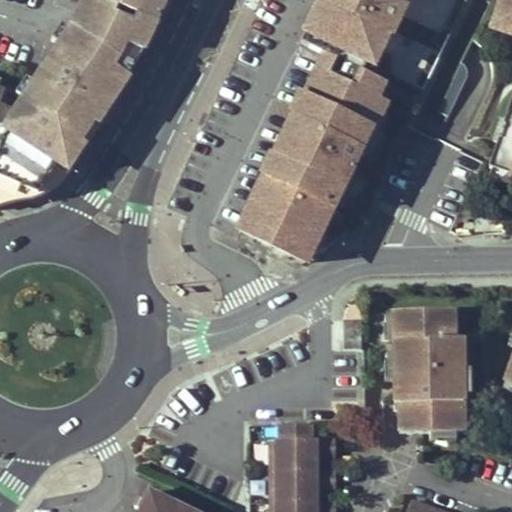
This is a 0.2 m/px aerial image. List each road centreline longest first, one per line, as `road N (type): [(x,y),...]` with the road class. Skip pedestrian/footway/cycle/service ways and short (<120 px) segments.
road 1 (residential): [(227,330),(362,262),(511,258)]
road 2 (unknown): [(5,0),(183,70)]
road 3 (secondary): [(128,291),(155,128)]
road 4 (secondary): [(155,128),(39,241)]
road 5 (secondary): [(155,128),(216,0)]
